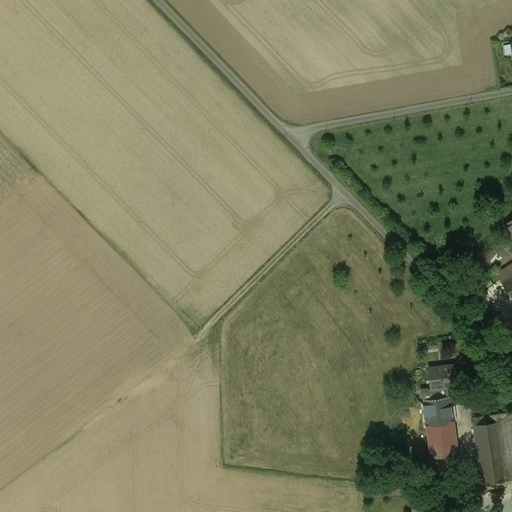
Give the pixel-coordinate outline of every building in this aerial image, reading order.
[(511,306),(511,222),(498,232),(511,254),(511,262),(486,280),(505,311),(511,306)] [(456,461),(449,400),(465,398),(461,363),(427,367),(429,387),(420,388),(428,464),(456,461)] [(478,373),(467,375),(469,387),(480,385),(478,373)] [(511,487),(511,412),(473,416),(479,491),(511,487)] [(470,479),(439,482),(441,498),(443,509),(473,504),(470,479)] [(443,511),(441,498),(412,503),(413,511),(443,511)]
